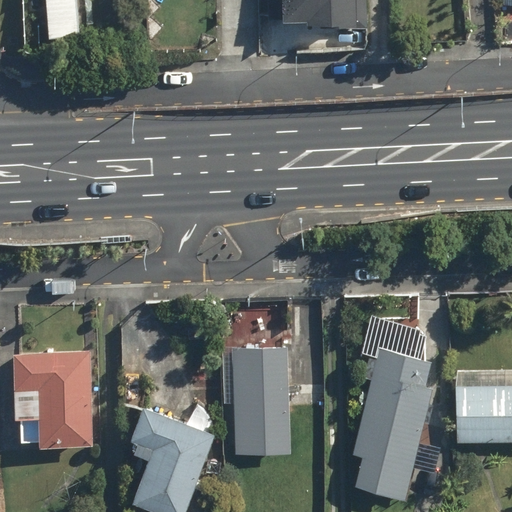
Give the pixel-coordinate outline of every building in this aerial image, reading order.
[(74,36),(72,0),(43,0),(45,37),(74,36)] [(295,338),(237,341),(243,446),(301,443),(295,338)] [(356,472),(417,486),(442,375),(436,374),(440,354),(386,342),(384,351),(377,349),(372,371),(379,372),(356,472)] [(100,437),(97,346),(26,348),(28,434),(49,433),(49,438),(100,437)] [(511,375),(462,378),(465,435),(511,432),(511,375)] [(159,447),(143,490),(193,509),(226,420),(153,394),(137,439),(159,447)]
